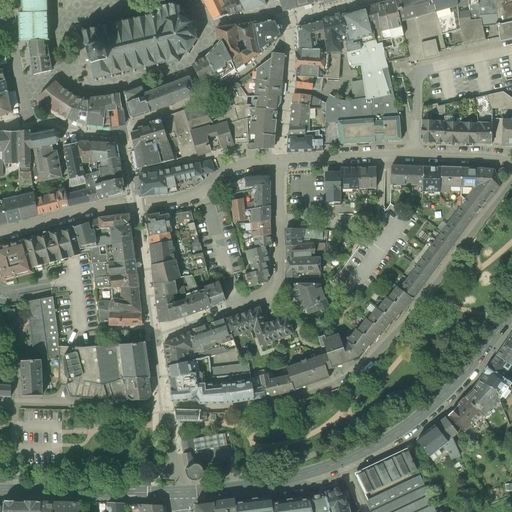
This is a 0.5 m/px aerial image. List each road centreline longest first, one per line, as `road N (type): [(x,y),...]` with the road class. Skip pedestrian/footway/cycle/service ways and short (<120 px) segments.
road 1 (secondary): [(177,492),(287,479),(374,447),(450,388),(509,316)]
road 2 (residential): [(0,235),(99,209),(183,201),(233,167),(282,161)]
road 3 (residential): [(282,161),(415,154),(511,162)]
road 4 (residential): [(226,309),(277,286),(282,161)]
road 5 (secondary): [(0,490),(177,492)]
